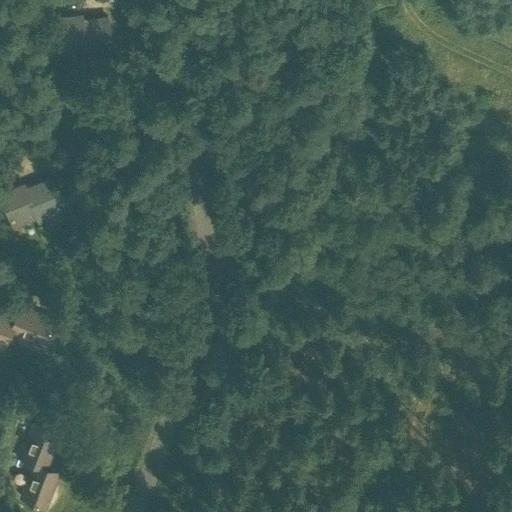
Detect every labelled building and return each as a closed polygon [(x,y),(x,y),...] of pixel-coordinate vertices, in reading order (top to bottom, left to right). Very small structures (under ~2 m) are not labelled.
[(82,14),(56,17),(60,52),(65,51),(75,50),(74,45),(85,44),(82,19),(82,14)] [(108,16),(82,19),(85,44),(86,49),(96,48),(97,52),(107,51),(112,51),(108,16)] [(50,178),(26,188),(36,211),(38,216),(47,212),(49,216),(59,212),(63,210),(50,178)] [(24,183),(1,193),(14,225),(18,223),(28,220),(26,215),(36,211),(26,188),(24,183)] [(16,318),(9,334),(24,340),(25,336),(43,344),(54,318),(22,305),(16,318)] [(9,334),(16,318),(0,311),(0,346),(3,348),(9,334)] [(31,461),(45,467),(59,434),(35,425),(27,444),(23,442),(17,456),(31,461)] [(59,473),(45,467),(31,461),(25,474),(30,476),(22,495),(47,505),(59,473)]
